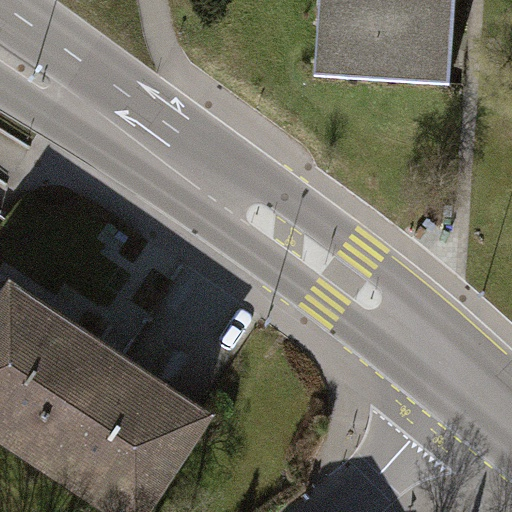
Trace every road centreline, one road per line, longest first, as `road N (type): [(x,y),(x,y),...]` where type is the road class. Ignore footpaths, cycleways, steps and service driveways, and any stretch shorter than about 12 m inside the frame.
road 1 (tertiary): [(112,121),(340,281),(470,388)]
road 2 (residential): [(470,388),(432,434),(325,511)]
road 3 (tertiary): [(112,121),(66,49),(0,3)]
